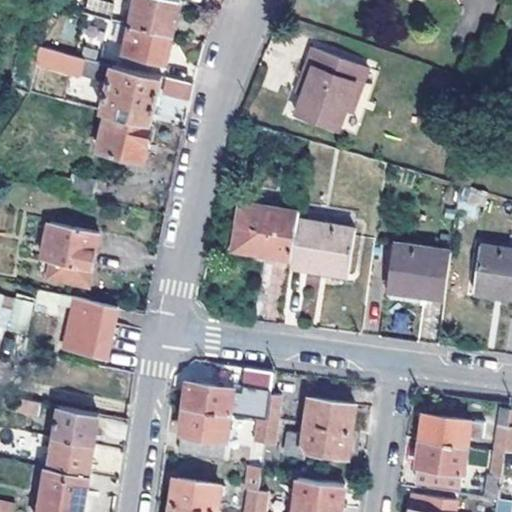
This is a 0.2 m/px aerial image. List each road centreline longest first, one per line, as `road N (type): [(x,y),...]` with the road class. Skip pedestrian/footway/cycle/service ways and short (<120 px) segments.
road 1 (residential): [(165,331),(228,86),(262,0)]
road 2 (residential): [(165,331),(394,361)]
road 3 (residential): [(130,511),(165,331)]
road 4 (residential): [(394,361),(374,511)]
